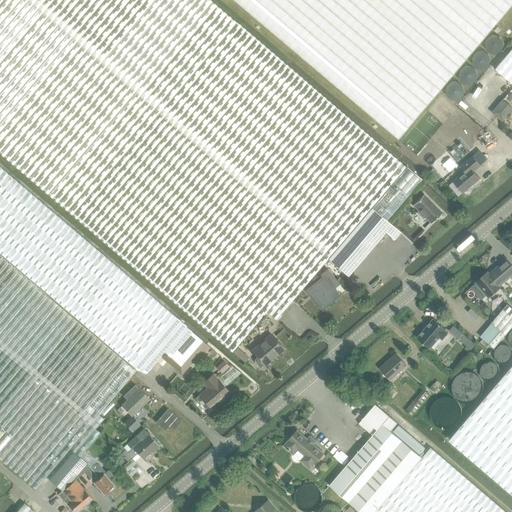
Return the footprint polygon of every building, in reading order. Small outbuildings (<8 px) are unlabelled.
[(511,0),(236,0),(399,138),(511,4),(511,0)] [(511,82),(511,47),(494,68),(511,82)] [(511,90),(502,100),(505,103),(509,98),(511,97),(511,90)] [(492,113),(502,121),(511,108),(505,103),(502,100),(492,113)] [(480,150),(473,157),(476,161),(484,154),(480,150)] [(473,172),(480,166),(476,161),(473,157),(461,166),(465,172),(454,181),(463,193),(479,179),(473,172)] [(0,168),(0,253),(131,365),(173,316),(0,168)] [(433,169),(429,172),(437,180),(441,176),(433,169)] [(417,214),(423,219),(424,218),(431,224),(441,213),(423,195),(412,206),(419,212),(417,214)] [(46,476),(50,480),(73,455),(85,465),(88,469),(92,465),(98,464),(96,460),(85,451),(100,433),(95,429),(111,410),(106,406),(134,373),(0,259),(0,427),(5,432),(0,437),(0,459),(35,489),(46,476)] [(511,266),(506,260),(488,275),(499,287),(511,275),(511,266)] [(326,274),(309,288),(325,308),(342,294),(336,286),(342,281),(330,267),(324,272),(326,274)] [(500,288),(499,287),(488,275),(487,273),(475,283),(475,284),(471,287),(477,295),(482,291),(488,298),(500,288)] [(491,324),(500,332),(488,345),(493,350),(511,328),(511,310),(507,306),(491,324)] [(173,316),(131,365),(137,370),(146,373),(162,355),(180,370),(198,350),(203,354),(206,353),(211,348),(185,327),(186,326),(173,316)] [(447,330),(434,320),(417,339),(430,349),(440,337),(443,340),(449,334),(446,331),(447,330)] [(454,326),(449,331),(458,339),(463,334),(454,326)] [(463,334),(458,339),(467,346),(465,348),(469,352),(475,344),(463,334)] [(271,335),(251,351),(256,358),(254,360),(254,362),(259,368),(261,368),(264,366),(264,367),(284,350),(271,335)] [(495,354),(496,357),(497,360),(499,362),(502,363),(505,363),(507,362),(510,361),(511,359),(511,356),(511,352),(511,351),(510,348),(507,347),(505,346),(502,346),(499,347),(497,349),(496,352),(495,354)] [(390,381),(406,367),(396,355),(379,369),(390,381)] [(480,369),(480,372),(481,375),(482,377),(484,379),(487,380),(490,380),(493,380),(495,378),(497,376),(498,373),(498,370),(497,367),(495,364),(492,363),(489,362),(486,363),(483,364),(481,366),(480,369)] [(221,363),(217,367),(222,372),(226,368),(221,363)] [(511,364),(449,438),(511,493),(511,364)] [(464,372),(459,374),(456,377),(453,381),(452,386),(452,390),(454,395),(457,398),(461,401),(466,402),(470,402),(475,400),(479,397),(482,392),(482,387),(481,382),(479,377),(475,374),(470,372),(464,372)] [(199,395),(195,398),(205,409),(209,406),(210,407),(228,392),(213,374),(203,382),(207,387),(198,394),(199,395)] [(434,384),(430,388),(433,391),(435,390),(434,392),(437,394),(440,390),(438,388),(438,387),(441,384),(437,381),(434,384)] [(389,383),(382,391),(386,396),(387,395),(390,398),(397,391),(392,387),(393,386),(389,383)] [(148,399),(139,390),(136,386),(130,390),(124,397),(127,401),(122,406),(131,416),(148,399)] [(423,389),(405,411),(408,413),(426,391),(423,389)] [(446,398),(441,398),(437,400),(433,403),(430,407),(429,412),(429,417),(431,421),(434,425),(439,428),(443,429),(449,428),(454,426),(457,422),(460,418),(460,412),(459,407),(456,403),(452,399),(446,398)] [(329,485),(358,510),(360,511),(374,511),(421,457),(390,431),(397,423),(375,404),(363,418),(376,429),(329,485)] [(132,432),(140,425),(131,416),(123,423),(132,432)] [(121,445),(119,446),(123,451),(120,453),(128,462),(138,453),(142,459),(153,449),(154,450),(159,446),(143,429),(123,447),(121,445)] [(284,447),(293,455),(310,469),(323,454),(297,432),(284,447)] [(508,511),(430,446),(421,457),(374,511),(360,511),(358,510),(356,511),(508,511)] [(50,480),(50,481),(58,488),(62,491),(74,481),(75,481),(84,472),(88,469),(85,465),(73,455),(50,480)] [(117,468),(124,463),(120,459),(114,464),(117,468)] [(88,469),(84,472),(103,495),(113,486),(109,481),(114,476),(108,469),(105,472),(100,466),(98,464),(92,465),(88,469)] [(62,492),(58,495),(63,501),(64,500),(68,506),(70,504),(76,511),(82,508),(83,509),(86,506),(85,505),(92,499),(85,491),(84,492),(75,481),(74,481),(62,491),(62,492)] [(324,500),(324,499),(324,495),(322,493),(321,491),(318,489),(314,488),(311,488),(309,488),(307,489),(305,491),(302,494),(301,496),(301,499),(301,501),(302,504),(303,505),(304,507),(307,510),(310,511),(312,511),(315,511),(317,510),(319,509),(321,508),(322,506),(323,504),(324,502),(324,500)] [(276,511),(268,502),(260,508),(255,511),(276,511)] [(34,511),(24,503),(16,511),(34,511)]
